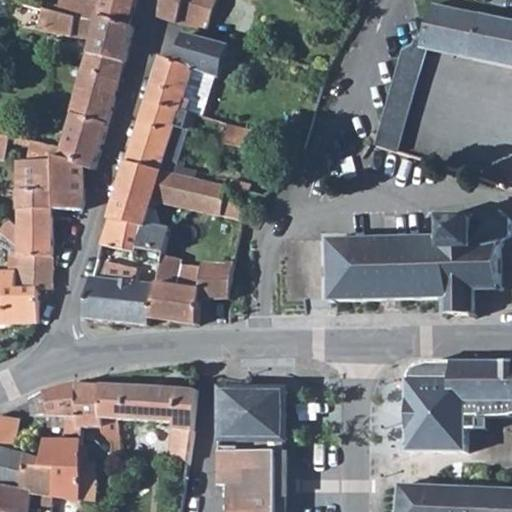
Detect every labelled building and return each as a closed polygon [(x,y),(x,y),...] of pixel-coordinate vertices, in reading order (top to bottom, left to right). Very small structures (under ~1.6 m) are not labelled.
[(66,0),(62,16),(75,19),(98,21),(99,18),(129,28),(129,26),(137,0),(66,0)] [(219,0),(164,0),(162,18),(181,25),(209,32),(219,0)] [(511,21),(435,5),(421,48),(429,49),(511,67),(511,21)] [(62,16),(25,6),(23,21),(44,25),(42,32),(86,39),(86,37),(95,39),(97,42),(95,44),(92,53),(126,62),(135,28),(129,26),(129,28),(99,18),(98,21),(75,19),(62,16)] [(187,35),(178,64),(193,69),(217,79),(220,80),(231,46),(187,35)] [(377,146),(398,153),(429,49),(421,48),(415,46),(404,52),(392,86),(377,146)] [(90,52),(84,73),(121,81),(126,62),(92,53),(90,52)] [(163,58),(149,102),(180,111),(193,69),(178,64),(163,58)] [(193,69),(180,111),(191,115),(204,118),(217,79),(193,69)] [(74,114),(74,115),(109,125),(121,81),(84,73),(74,114)] [(149,102),(129,165),(175,175),(188,132),(186,131),(191,115),(180,111),(149,102)] [(292,117),(293,118),(299,121),(301,120),(302,118),(302,117),(302,116),(301,114),(300,113),(299,112),(297,112),(295,112),(294,113),(293,114),(292,116),(292,117)] [(64,149),(62,157),(85,167),(96,171),(109,125),(74,115),(64,149)] [(229,125),(225,145),(237,147),(241,130),(229,125)] [(241,130),(237,147),(264,153),(266,145),(259,144),(261,133),(241,129),(241,130)] [(12,138),(0,135),(0,159),(7,161),(12,138)] [(317,151),(311,169),(346,182),(357,164),(317,151)] [(20,162),(21,210),(55,210),(83,211),(85,167),(62,157),(56,157),(56,162),(20,162)] [(452,160),(449,171),(461,175),(465,165),(452,160)] [(129,165),(113,220),(136,225),(147,228),(147,226),(160,228),(161,223),(157,212),(152,211),(157,197),(171,200),(171,204),(197,210),(203,181),(175,175),(129,165)] [(203,181),(197,210),(245,221),(246,215),(229,187),(203,181)] [(21,210),(22,229),(54,233),(55,217),(55,210),(21,210)] [(475,313),(475,290),(500,290),(503,293),(506,290),(503,287),(502,249),(506,246),(505,245),(511,237),(511,222),(501,211),(485,211),(477,218),(476,217),(473,220),(447,220),(444,216),(441,219),(444,223),(445,236),(442,239),(335,242),(335,241),(330,241),(330,246),(331,246),(332,298),(332,303),(337,303),(337,302),(446,300),(446,312),(443,317),(447,320),(450,316),(472,316),(475,320),(478,317),(475,313)] [(10,238),(11,257),(20,256),(54,257),(54,233),(22,229),(10,220),(0,233),(1,234),(10,238)] [(113,220),(105,245),(127,251),(129,251),(136,225),(113,220)] [(136,225),(129,251),(139,254),(140,254),(141,249),(147,228),(136,225)] [(147,228),(141,249),(168,254),(172,230),(160,228),(147,226),(147,228)] [(105,245),(95,263),(118,269),(120,268),(127,251),(105,245)] [(139,254),(138,259),(164,264),(166,257),(167,257),(168,254),(141,249),(140,254),(139,254)] [(11,257),(11,269),(21,269),(20,256),(11,257)] [(54,257),(20,256),(21,269),(21,288),(40,289),(40,290),(53,290),(54,257)] [(154,291),(147,323),(195,329),(198,304),(202,272),(179,268),(180,264),(167,257),(166,257),(164,264),(154,291)] [(202,272),(198,304),(228,304),(234,268),(203,270),(202,272)] [(18,271),(0,271),(0,325),(40,325),(40,290),(40,289),(21,288),(18,288),(18,271)] [(154,291),(91,282),(89,286),(82,323),(88,325),(127,329),(146,330),(147,323),(154,291)] [(411,381),(410,381),(410,409),(416,409),(416,425),(410,426),(410,453),(469,454),(469,431),(491,431),(491,419),(511,418),(511,417),(511,364),(427,364),(426,365),(424,366),(421,366),(416,370),(414,372),(412,375),(411,381)] [(48,393),(31,401),(33,418),(50,419),(49,428),(66,429),(66,435),(82,436),(82,429),(80,385),(70,387),(48,393)] [(80,385),(82,429),(104,428),(104,387),(80,385)] [(104,428),(104,434),(114,444),(122,443),(119,421),(175,424),(169,461),(191,464),(196,432),(195,432),(199,391),(152,388),(104,387),(104,428)] [(226,392),(225,440),(288,440),(288,392),(226,392)] [(0,419),(0,511),(29,511),(33,493),(45,495),(44,507),(53,507),(54,496),(58,464),(44,460),(13,453),(20,420),(1,416),(0,419)] [(47,441),(44,460),(58,464),(54,496),(82,501),(84,483),(84,474),(82,442),(47,441)] [(288,511),(289,453),(238,452),(238,448),(220,448),(220,486),(229,487),(228,511),(288,511)] [(97,474),(84,474),(84,483),(82,501),(96,503),(98,484),(97,474)] [(511,511),(511,490),(401,486),(398,511),(511,511)]
